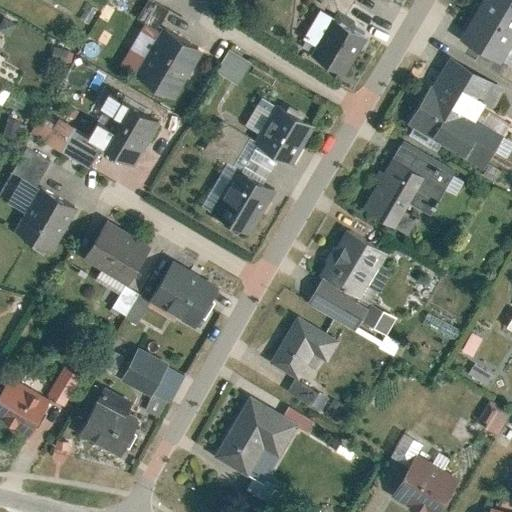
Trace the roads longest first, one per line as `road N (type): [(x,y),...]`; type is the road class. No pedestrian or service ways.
road 1 (residential): [(123,511),(246,271)]
road 2 (residential): [(246,271),(356,108)]
road 3 (residential): [(200,16),(356,108)]
road 4 (residential): [(112,195),(246,271)]
road 5 (residential): [(356,108),(422,0)]
